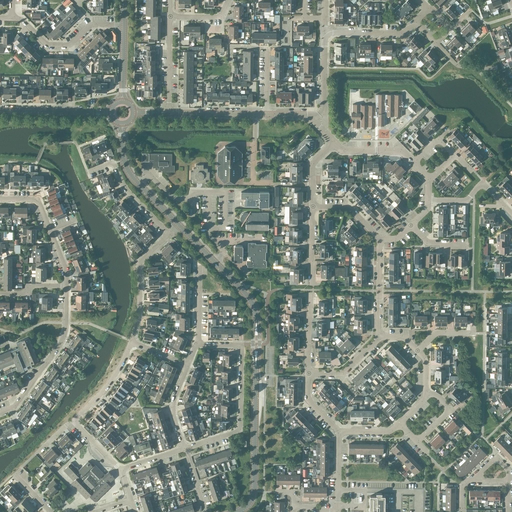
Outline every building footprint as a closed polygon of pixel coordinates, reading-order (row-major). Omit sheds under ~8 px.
[(412,0),(407,0),(404,3),(410,9),(414,5),(413,4),(415,2),(412,0)] [(450,0),(446,4),(449,7),(444,11),(448,15),(457,6),(454,2),(455,0),(450,0)] [(487,4),(490,13),(493,12),(494,15),(498,13),(497,10),(498,10),(497,7),(502,5),(500,0),(498,0),(492,2),(487,4)] [(38,1),(27,1),(27,6),(30,6),(30,9),(38,9),(38,1)] [(107,1),(96,1),(96,11),(104,11),(104,7),(107,7),(107,1)] [(264,11),(264,2),(258,2),(258,9),(255,9),(255,15),(261,15),(261,11),(263,11),(264,11)] [(270,2),(264,2),(264,11),(264,15),(273,15),(273,9),(270,9),(270,2)] [(233,8),(233,12),(243,12),(249,12),(249,3),(241,3),(241,6),(234,6),(234,8),(233,8)] [(404,3),(401,6),(400,6),(407,13),(410,9),(404,3)] [(69,14),(75,20),(79,16),(75,13),(77,11),(73,6),(71,4),(69,7),(70,8),(69,10),(67,12),(69,14)] [(398,4),(395,8),(403,16),(407,13),(400,6),(401,6),(398,4)] [(286,5),(282,5),(282,14),(288,14),(288,11),(295,11),(295,5),(286,5)] [(457,6),(448,15),(452,19),(458,13),(460,15),(463,12),(457,6)] [(403,16),(395,8),(391,11),(393,14),(391,16),(396,21),(398,19),(399,20),(403,16)] [(45,16),(45,12),(45,10),(42,10),(38,9),(38,13),(32,13),(32,19),(40,19),(40,16),(45,16)] [(62,11),(60,13),(71,24),(75,20),(69,14),(67,12),(65,14),(62,11)] [(243,12),(233,12),(233,16),(234,16),(234,18),(241,18),(241,21),(247,21),(247,18),(243,18),(243,12)] [(367,14),(362,14),(362,12),(358,12),(358,21),(361,21),(361,23),(367,23),(367,14)] [(382,15),(377,14),(377,23),(382,23),(382,22),(386,22),(386,12),(382,12),(382,15)] [(71,24),(60,13),(58,15),(63,20),(61,22),(67,28),(71,24)] [(342,17),(334,17),(334,23),(336,23),(336,26),(347,26),(347,24),(345,24),(345,21),(342,21),(342,17)] [(59,20),(55,23),(63,32),(67,28),(61,22),(59,20)] [(468,22),(464,26),(472,34),(473,35),(477,32),(478,33),(481,31),(476,26),(474,28),(468,22)] [(63,32),(55,23),(53,25),(55,27),(53,29),(59,35),(63,32)] [(238,32),(241,32),(242,32),(242,29),(244,29),(244,23),(236,23),(236,26),(229,26),(229,28),(228,28),(228,32),(238,32)] [(189,35),(189,26),(183,26),(183,34),(180,34),(180,40),(183,40),(183,37),(186,37),(186,35),(189,35)] [(194,26),(194,35),(194,37),(200,37),(200,40),(203,40),(203,34),(200,34),(200,26),(194,26)] [(302,35),(303,26),(297,26),(296,32),(293,32),(293,38),(299,39),(299,35),(302,35)] [(302,35),(302,39),(311,39),(311,33),(308,33),(309,26),(303,26),(302,35)] [(472,34),(464,26),(460,30),(466,36),(464,38),(468,43),(471,40),(469,39),(471,38),(470,37),(472,34)] [(504,38),(511,35),(511,32),(511,29),(506,31),(505,28),(498,31),(500,36),(503,35),(504,38)] [(59,35),(53,29),(51,31),(49,29),(45,33),(50,38),(52,36),(55,39),(59,35)] [(94,35),(104,45),(111,39),(103,32),(101,34),(100,33),(97,35),(96,33),(94,35)] [(238,32),(228,32),(228,36),(229,36),(229,38),(236,38),(236,41),(242,41),(242,38),(241,38),(241,32),(238,32)] [(10,45),(10,33),(3,33),(3,40),(0,39),(0,46),(6,47),(6,45),(10,45)] [(20,49),(27,42),(23,38),(21,35),(13,43),(17,47),(18,46),(20,49)] [(94,38),(92,40),(101,48),(101,49),(102,50),(103,48),(102,46),(104,45),(94,35),(93,36),(94,38)] [(396,44),(396,54),(398,54),(398,51),(401,51),(401,46),(407,46),(409,49),(418,40),(414,36),(413,37),(411,35),(402,44),(396,44)] [(511,35),(504,38),(503,38),(504,42),(501,43),(503,48),(511,45),(511,42),(511,41),(511,35)] [(450,40),(458,48),(460,46),(461,47),(463,45),(454,36),(450,40)] [(215,48),(215,38),(211,38),(209,38),(209,45),(206,45),(206,52),(211,52),(211,48),(215,48)] [(219,38),(215,38),(215,48),(218,48),(218,52),(224,52),(224,45),(221,45),(221,39),(219,39),(219,38)] [(88,40),(87,42),(95,50),(97,48),(99,50),(101,49),(101,48),(92,40),(90,42),(88,40)] [(422,44),(418,40),(409,49),(408,50),(410,52),(412,51),(413,53),(422,44)] [(458,48),(450,40),(446,44),(452,50),(450,52),(454,56),(456,54),(455,53),(457,52),(456,51),(458,48)] [(31,46),(27,42),(20,49),(23,51),(22,52),(26,56),(34,48),(31,46)] [(87,45),(85,47),(93,56),(95,58),(97,56),(93,51),(95,50),(87,42),(85,43),(87,45)] [(335,52),(345,53),(345,49),(347,49),(347,43),(334,43),(334,46),(335,46),(335,52)] [(365,52),(365,43),(359,43),(359,52),(356,52),(356,58),(359,58),(359,57),(365,57),(365,52)] [(365,43),(365,52),(365,57),(365,58),(374,58),(374,51),(370,51),(370,43),(365,43)] [(386,56),(386,43),(380,43),(380,52),(377,52),(377,57),(380,57),(380,56),(386,56)] [(391,43),(386,43),(386,56),(395,56),(395,48),(391,48),(391,43)] [(140,52),(140,55),(155,55),(155,50),(152,49),(152,45),(145,45),(145,49),(144,49),(142,51),(142,52),(140,52)] [(93,56),(85,47),(83,49),(81,47),(80,49),(87,57),(89,55),(92,57),(93,56)] [(304,56),(312,56),(312,50),(310,50),(310,48),(296,47),(296,52),(304,52),(304,56)] [(34,48),(26,56),(30,60),(31,59),(33,62),(39,55),(35,51),(36,51),(34,48)] [(275,56),(286,56),(286,51),(283,51),(283,48),(278,48),(278,51),(275,51),(275,56)] [(87,57),(80,49),(78,50),(80,52),(77,54),(80,57),(77,59),(81,66),(82,68),(89,62),(85,59),(87,57)] [(424,64),(434,53),(431,49),(426,54),(423,51),(417,57),(424,64)] [(345,53),(335,52),(335,59),(334,59),(334,62),(347,62),(347,57),(345,57),(345,53)] [(434,53),(424,64),(428,68),(429,66),(432,69),(435,66),(432,63),(438,57),(434,53)] [(68,67),(68,70),(73,70),(73,65),(81,66),(77,59),(73,59),(73,58),(70,58),(70,56),(68,56),(68,67)] [(401,63),(404,66),(409,62),(405,58),(401,63)] [(98,70),(112,70),(112,63),(106,63),(106,59),(98,59),(98,70)] [(299,72),(299,75),(301,75),(300,80),(310,80),(310,78),(312,78),(312,72),(299,72)] [(101,93),(101,83),(97,83),(97,79),(92,78),(91,90),(95,90),(95,92),(96,92),(96,93),(101,93)] [(104,83),(101,83),(101,93),(105,93),(105,92),(106,92),(107,86),(110,86),(110,79),(104,79),(104,83)] [(81,96),(81,83),(77,83),(77,82),(72,82),(72,90),(75,90),(75,96),(80,96),(81,96)] [(81,96),(80,96),(80,97),(85,97),(85,96),(87,96),(87,90),(90,90),(90,82),(84,82),(84,83),(81,83),(81,96)] [(10,85),(1,84),(0,84),(0,91),(4,91),(4,98),(10,98),(10,88),(10,85)] [(10,88),(10,98),(16,98),(16,91),(19,91),(19,86),(19,85),(13,85),(13,88),(10,88)] [(28,89),(27,98),(33,98),(33,92),(36,92),(36,87),(36,85),(28,85),(28,89)] [(54,85),(54,87),(54,93),(57,93),(56,98),(62,98),(62,89),(62,86),(54,85)] [(19,86),(19,91),(19,92),(22,92),(22,98),(27,98),(28,89),(24,89),(24,86),(19,86)] [(68,89),(62,89),(62,98),(68,99),(68,92),(71,92),(71,86),(68,86),(68,89)] [(36,87),(36,92),(36,94),(39,94),(39,98),(45,98),(45,89),(42,89),(42,87),(36,87)] [(45,89),(45,98),(50,98),(50,95),(54,95),(54,93),(54,87),(48,87),(48,89),(45,89)] [(212,101),(212,88),(210,88),(210,91),(206,91),(206,94),(203,94),(203,97),(206,97),(206,101),(212,101)] [(285,103),(285,92),(285,90),(282,90),(282,88),(276,88),(276,100),(279,100),(279,103),(285,103)] [(288,92),(285,92),(285,103),(291,103),(291,100),(294,100),(294,88),(289,88),(288,92)] [(304,102),(305,92),(301,92),(301,88),(295,88),(295,95),(298,95),(298,102),(304,102)] [(305,92),(304,102),(311,102),(311,95),(314,95),(314,88),(305,88),(305,92)] [(246,90),(246,103),(252,103),(252,100),(255,100),(255,94),(252,94),(248,94),(248,90),(246,90)] [(375,94),(375,105),(361,105),(361,104),(352,104),(352,113),(351,113),(351,119),(352,119),(352,128),(360,128),(360,127),(375,127),(375,125),(384,125),(386,125),(386,116),(401,116),(401,110),(404,110),(404,101),(402,101),(402,95),(384,94),(378,94),(375,94)] [(421,107),(414,100),(409,105),(416,113),(421,107)] [(428,124),(434,130),(438,126),(439,127),(441,124),(434,116),(427,123),(427,124),(428,124)] [(428,124),(427,124),(425,126),(424,125),(420,130),(428,137),(430,135),(430,134),(434,130),(428,124)] [(456,143),(462,136),(460,134),(461,133),(456,129),(449,137),(451,139),(452,139),(456,143)] [(413,132),(410,135),(421,146),(423,143),(425,142),(421,137),(423,135),(418,130),(414,133),(413,132)] [(418,148),(421,146),(410,135),(407,138),(408,139),(405,143),(410,148),(412,146),(416,150),(418,148)] [(465,139),(462,136),(456,143),(460,147),(459,148),(462,150),(470,143),(466,138),(465,139)] [(99,143),(104,153),(107,152),(108,154),(112,152),(110,146),(107,148),(104,141),(99,143)] [(314,149),(314,141),(305,141),(305,144),(298,151),(299,153),(298,154),(293,154),(293,161),(301,161),(301,158),(302,156),(304,158),(307,154),(308,155),(314,149)] [(104,153),(99,143),(94,145),(97,152),(94,153),(97,159),(101,157),(100,155),(104,153)] [(477,151),(475,149),(475,148),(471,144),(463,152),(466,154),(471,158),(477,151)] [(262,146),(261,146),(261,151),(261,154),(261,158),(262,158),(261,163),(269,164),(270,158),(269,158),(269,146),(267,146),(266,145),(264,145),(262,146)] [(235,146),(225,146),(218,153),(217,161),(217,166),(217,175),(224,182),(234,182),(241,175),(241,167),(242,167),(242,162),(241,162),(242,153),(235,146)] [(97,159),(94,153),(92,154),(89,147),(84,149),(85,154),(83,155),(85,160),(88,159),(87,158),(91,156),(92,160),(97,159)] [(478,151),(477,151),(471,158),(475,162),(474,163),(476,165),(484,158),(478,151)] [(150,153),(149,161),(153,161),(153,168),(158,168),(158,172),(174,172),(174,165),(167,165),(168,162),(172,162),(172,154),(150,153)] [(359,170),(359,161),(357,161),(357,160),(353,160),(353,161),(352,161),(352,166),(349,166),(349,174),(355,174),(359,174),(360,173),(360,170),(359,170)] [(372,174),(372,171),(372,161),(367,161),(367,168),(363,168),(363,174),(372,174)] [(372,171),(372,174),(375,174),(375,175),(381,175),(381,168),(378,168),(378,161),(372,161),(372,171)] [(291,172),(301,172),(301,166),(302,166),(302,162),(290,162),(290,168),(291,168),(291,172)] [(327,167),(326,171),(338,171),(338,168),(341,167),(341,162),(333,162),(333,165),(327,165),(327,167)] [(400,166),(398,164),(398,163),(397,162),(396,162),(395,162),(392,165),(390,163),(385,168),(389,172),(391,170),(393,172),(394,172),(400,166)] [(205,180),(209,180),(209,172),(207,172),(207,168),(203,168),(203,165),(195,165),(195,168),(193,168),(193,172),(190,172),(190,179),(193,179),(193,183),(205,183),(205,180)] [(400,165),(400,166),(394,172),(396,174),(395,176),(399,180),(403,175),(401,173),(405,170),(404,169),(405,168),(403,167),(402,167),(400,165)] [(452,171),(447,175),(454,182),(456,179),(457,180),(461,176),(453,168),(451,171),(452,171)] [(268,169),(268,172),(263,172),(264,178),(273,178),(272,169),(268,169)] [(338,171),(326,171),(327,174),(327,177),(333,177),(333,180),(341,180),(341,174),(338,174),(338,171)] [(19,184),(19,175),(14,175),(14,172),(10,172),(10,176),(10,185),(14,185),(14,184),(19,184)] [(32,185),(37,185),(37,176),(38,176),(38,172),(29,172),(28,176),(28,186),(32,186),(32,185)] [(301,172),(291,172),(291,176),(290,176),(290,182),(302,182),(302,178),(301,178),(301,172)] [(104,183),(112,179),(110,174),(104,177),(103,174),(97,176),(98,181),(100,180),(102,183),(102,184),(104,183)] [(28,176),(19,175),(19,184),(25,185),(25,186),(28,186),(28,176)] [(445,191),(452,185),(451,184),(454,182),(447,175),(443,179),(442,179),(438,183),(445,191)] [(38,176),(37,176),(37,185),(43,185),(43,186),(49,186),(49,177),(43,177),(43,176),(38,176)] [(407,187),(414,180),(410,176),(405,180),(402,178),(397,183),(401,187),(404,184),(407,187)] [(504,192),(510,185),(508,183),(510,180),(507,176),(502,181),(504,183),(500,187),(504,192)] [(102,184),(102,183),(100,184),(103,192),(109,190),(108,187),(114,184),(112,179),(104,183),(102,184)] [(414,180),(407,187),(409,189),(406,192),(410,196),(416,191),(413,189),(418,184),(414,180)] [(343,188),(343,182),(336,182),(336,185),(327,185),(327,186),(326,187),(326,188),(326,189),(326,190),(327,190),(327,192),(337,192),(337,188),(343,188)] [(359,192),(357,190),(359,187),(355,183),(349,190),(351,192),(349,193),(353,197),(359,192)] [(57,198),(55,193),(60,191),(58,186),(47,190),(49,195),(46,196),(47,198),(48,198),(49,201),(57,198)] [(289,197),(292,197),(302,197),(302,191),(300,191),(295,191),(295,187),(289,187),(288,187),(289,187),(289,191),(288,191),(289,191),(289,197)] [(359,192),(353,197),(357,201),(363,196),(363,195),(365,193),(363,191),(365,190),(363,188),(361,189),(359,192)] [(103,192),(98,194),(100,198),(109,195),(110,198),(119,195),(116,190),(110,192),(109,190),(103,192)] [(259,206),(259,207),(268,207),(269,207),(269,209),(272,209),(273,192),(269,192),(259,192),(241,192),(241,198),(245,198),(245,200),(244,201),(244,207),(256,207),(256,206),(259,206)] [(363,196),(357,201),(360,205),(370,195),(369,194),(367,195),(365,193),(363,195),(363,196)] [(370,195),(360,205),(364,209),(372,201),(371,199),(372,197),(370,195)] [(60,197),(57,198),(49,201),(51,205),(49,205),(50,207),(59,203),(58,201),(61,200),(60,197)] [(289,200),(289,206),(295,207),(295,202),(302,203),(302,197),(292,197),(292,200),(289,200)] [(394,207),(401,214),(406,209),(402,205),(404,203),(399,198),(395,202),(397,204),(394,207)] [(120,211),(127,205),(123,201),(118,206),(116,204),(111,208),(114,211),(118,208),(120,211)] [(372,201),(364,209),(368,213),(378,203),(376,201),(374,203),(372,201)] [(62,209),(59,203),(50,207),(51,209),(52,209),(53,212),(62,209)] [(127,205),(120,211),(117,214),(120,217),(117,219),(120,223),(123,220),(128,216),(126,214),(131,209),(127,205)] [(388,219),(390,216),(385,211),(382,208),(379,205),(375,208),(380,214),(383,217),(379,220),(387,228),(392,223),(388,219)] [(449,213),(452,213),(452,205),(444,205),(444,208),(438,208),(438,213),(449,213)] [(295,207),(289,206),(289,217),(302,217),(303,217),(303,212),(295,212),(295,207)] [(8,207),(2,207),(2,218),(11,218),(11,211),(8,211),(8,207)] [(401,214),(394,207),(391,210),(389,208),(387,209),(385,211),(390,216),(390,217),(392,215),(396,219),(401,214)] [(21,216),(21,208),(15,208),(15,212),(12,212),(12,219),(17,219),(18,216),(21,216)] [(21,208),(21,216),(24,216),(24,219),(30,219),(30,212),(27,212),(27,208),(21,208)] [(62,209),(53,212),(55,215),(54,216),(54,218),(58,216),(59,219),(67,216),(66,212),(63,213),(62,209)] [(128,216),(123,220),(129,226),(132,223),(139,217),(135,213),(130,218),(128,216)] [(268,213),(251,213),(251,215),(248,213),(247,213),(245,213),(244,213),(242,214),(242,215),(241,216),(240,217),(240,219),(241,220),(241,221),(243,223),(244,223),(246,224),(246,229),(268,229),(268,224),(268,219),(268,213)] [(489,223),(490,213),(484,213),(483,219),(481,219),(480,226),(486,226),(486,223),(489,223)] [(490,213),(489,223),(493,223),(493,226),(498,226),(498,219),(495,219),(496,214),(490,213)] [(135,226),(129,231),(132,235),(132,234),(139,228),(137,226),(141,222),(142,221),(139,217),(132,223),(135,226)] [(302,217),(289,217),(289,220),(289,226),(295,226),(295,223),(302,223),(302,217)] [(328,229),(332,229),(332,220),(325,220),(325,227),(321,227),(321,233),(328,234),(328,229)] [(27,235),(36,235),(36,229),(33,229),(33,226),(25,226),(25,229),(23,229),(23,235),(27,235)] [(72,235),(72,234),(70,229),(71,229),(69,226),(63,229),(64,232),(60,233),(61,235),(62,234),(64,238),(72,235)] [(145,230),(143,233),(151,241),(155,238),(150,233),(152,231),(148,226),(144,229),(145,230)] [(345,239),(354,231),(350,226),(345,231),(343,229),(339,233),(343,237),(345,239)] [(292,236),(301,236),(302,230),(295,230),(295,227),(289,227),(289,236),(292,236)] [(72,235),(64,238),(65,241),(64,242),(65,244),(74,240),(73,237),(81,234),(80,231),(72,235)] [(354,231),(345,239),(351,246),(356,242),(354,239),(358,235),(354,231)] [(139,235),(136,238),(140,242),(142,240),(147,245),(151,241),(143,233),(140,236),(139,235)] [(497,243),(506,243),(506,239),(509,239),(509,237),(510,237),(511,236),(510,235),(510,233),(501,233),(501,237),(498,237),(497,243)] [(36,235),(27,235),(27,238),(23,238),(23,244),(33,244),(33,241),(36,241),(36,235)] [(292,236),(289,236),(289,239),(289,245),(295,245),(295,242),(301,242),(301,236),(292,236)] [(140,242),(136,238),(132,241),(135,244),(131,249),(133,251),(135,250),(139,253),(143,249),(138,244),(140,242)] [(74,240),(65,244),(65,245),(67,245),(68,248),(76,245),(74,240)] [(319,250),(329,250),(329,247),(333,247),(333,241),(326,241),(326,244),(319,244),(319,250)] [(256,243),(248,242),(248,251),(243,251),(243,246),(242,245),(235,245),(234,246),(234,260),(235,261),(241,262),(242,261),(242,260),(246,260),(246,265),(247,265),(247,267),(266,267),(267,260),(265,260),(266,252),(267,252),(267,244),(256,244),(256,243)] [(506,243),(497,243),(497,248),(500,249),(500,253),(509,253),(509,250),(510,250),(510,249),(510,248),(509,248),(509,246),(506,246),(506,243)] [(76,245),(68,248),(69,252),(68,252),(69,254),(72,253),(74,256),(80,253),(82,253),(82,252),(79,244),(76,245)] [(168,244),(165,247),(172,255),(175,252),(177,256),(181,252),(177,247),(176,246),(174,248),(170,244),(169,245),(168,244)] [(32,254),(44,254),(44,248),(42,248),(42,245),(33,245),(33,250),(32,250),(32,254)] [(290,246),(290,255),(293,255),(302,255),(302,250),(301,250),(296,250),(296,247),(290,246)] [(172,255),(165,247),(162,251),(161,252),(166,257),(163,259),(169,264),(173,260),(170,257),(172,255)] [(356,256),(367,256),(367,247),(355,247),(355,250),(357,250),(356,256)] [(389,252),(389,258),(397,258),(397,255),(400,255),(400,251),(402,251),(402,249),(391,249),(391,252),(389,252)] [(329,250),(319,250),(319,256),(326,256),(326,260),(332,260),(333,250),(329,250)] [(418,267),(424,267),(424,260),(421,260),(421,253),(414,252),(414,263),(418,263),(418,267)] [(82,253),(80,253),(74,256),(75,259),(73,260),(73,261),(72,262),(74,266),(83,262),(82,259),(84,258),(82,253)] [(435,262),(435,253),(429,253),(429,255),(425,255),(425,267),(431,267),(431,262),(435,262)] [(435,253),(435,262),(435,267),(445,267),(445,255),(442,255),(442,253),(435,253)] [(44,254),(32,254),(32,257),(33,257),(33,263),(41,263),(41,260),(44,260),(44,254)] [(302,261),(302,255),(293,255),(290,255),(288,255),(288,261),(289,261),(289,264),(298,264),(298,261),(301,261),(302,261)] [(457,265),(457,255),(451,255),(451,260),(448,260),(447,268),(453,268),(453,265),(457,265)] [(464,255),(457,255),(457,265),(461,265),(461,268),(467,268),(467,261),(464,261),(464,255)] [(367,256),(356,256),(356,261),(355,261),(355,265),(367,265),(367,256)] [(500,268),(510,268),(510,262),(503,261),(503,258),(497,258),(497,264),(500,264),(500,268)] [(180,268),(190,269),(190,263),(184,263),(184,259),(178,259),(176,261),(176,265),(180,265),(180,268)] [(85,261),(83,262),(74,266),(76,270),(77,269),(77,271),(80,270),(81,273),(88,272),(90,271),(87,264),(85,261)] [(162,269),(162,262),(154,263),(154,267),(148,267),(148,274),(158,273),(158,269),(162,269)] [(321,265),(321,271),(331,271),(334,271),(334,262),(328,262),(328,265),(321,265)] [(36,273),(46,274),(47,270),(46,270),(46,267),(39,267),(39,264),(32,263),(32,270),(36,270),(36,273)] [(293,272),(293,275),(303,275),(303,269),(297,269),(297,266),(290,266),(290,272),(293,272)] [(356,276),(367,276),(367,267),(355,267),(355,270),(356,270),(356,276)] [(190,269),(180,268),(180,272),(176,272),(176,277),(183,277),(183,274),(190,274),(190,269)] [(510,268),(500,268),(500,271),(496,271),(496,277),(502,277),(502,274),(510,274),(510,268)] [(331,271),(321,271),(321,277),(327,277),(327,280),(334,280),(334,271),(331,271)] [(77,276),(77,282),(86,283),(86,282),(88,282),(88,279),(88,272),(81,273),(80,273),(80,276),(77,276)] [(46,274),(36,273),(36,277),(32,277),(31,283),(38,283),(38,280),(45,280),(46,278),(46,274)] [(397,274),(389,274),(389,280),(393,280),(393,283),(400,283),(400,277),(397,277),(397,274)] [(293,275),(290,275),(290,284),(296,284),(296,281),(303,281),(303,275),(293,275)] [(169,283),(169,277),(169,276),(159,276),(159,280),(149,280),(149,287),(159,287),(159,283),(169,283)] [(367,276),(356,276),(356,281),(355,281),(355,285),(367,285),(367,276)] [(181,288),(189,288),(189,282),(187,282),(187,279),(178,279),(178,285),(181,285),(181,288)] [(86,283),(77,282),(77,289),(79,289),(79,292),(88,292),(88,286),(89,286),(89,282),(88,282),(86,282),(86,283)] [(163,295),(163,290),(155,290),(155,293),(149,293),(149,300),(159,300),(159,295),(163,295)] [(88,292),(79,292),(79,295),(77,295),(77,296),(76,296),(76,301),(88,301),(93,301),(93,292),(88,292)] [(42,302),(52,303),(52,297),(45,297),(45,294),(39,294),(39,297),(39,299),(42,299),(42,302)] [(290,303),(301,303),(301,300),(301,297),(297,297),(297,294),(286,294),(286,300),(290,300),(290,303)] [(397,303),(397,302),(397,300),(400,300),(400,294),(393,294),(393,297),(389,297),(389,303),(397,303)] [(358,305),(366,305),(366,299),(361,299),(361,296),(354,296),(354,305),(355,305),(358,305)] [(319,302),(318,308),(328,308),(328,304),(333,304),(333,299),(325,298),(325,302),(319,302)] [(209,303),(209,311),(213,311),(213,312),(217,313),(217,311),(218,300),(212,300),(212,303),(209,303)] [(7,301),(3,301),(3,310),(7,310),(6,313),(12,313),(12,304),(9,304),(9,302),(7,302),(7,301)] [(15,304),(12,304),(12,313),(18,313),(18,310),(21,310),(21,301),(17,301),(17,302),(15,302),(15,304)] [(21,301),(21,310),(25,311),(25,313),(31,313),(31,305),(28,305),(28,302),(26,302),(26,301),(21,301)] [(88,301),(76,301),(76,305),(77,305),(76,307),(78,307),(78,310),(88,311),(88,309),(88,301)] [(52,303),(42,302),(42,305),(39,305),(39,312),(45,312),(45,308),(52,308),(52,303)] [(168,312),(169,305),(159,303),(159,307),(148,306),(148,309),(147,309),(147,313),(158,314),(158,310),(168,312)] [(301,303),(290,303),(290,307),(286,307),(286,312),(296,313),(297,309),(300,309),(300,307),(301,307),(301,303)] [(178,308),(178,314),(184,314),(184,311),(189,311),(189,305),(181,305),(181,308),(178,308)] [(358,305),(355,305),(355,309),(354,309),(354,314),(361,314),(361,311),(366,311),(366,305),(358,305)] [(498,314),(507,314),(507,308),(501,308),(501,305),(496,305),(495,308),(495,310),(498,310),(498,314)] [(328,308),(318,308),(318,314),(325,314),(325,317),(332,317),(332,308),(328,308)] [(424,316),(420,316),(420,325),(426,325),(426,319),(429,319),(429,311),(424,311),(424,316)] [(420,325),(420,316),(417,316),(417,312),(411,312),(411,319),(414,319),(414,325),(420,325)] [(440,325),(440,316),(437,316),(437,313),(431,313),(431,319),(434,320),(434,325),(440,325)] [(440,316),(440,325),(446,325),(446,320),(449,320),(449,313),(440,313),(440,316)] [(460,325),(460,316),(460,315),(457,315),(457,313),(451,313),(451,320),(454,320),(454,325),(460,325)] [(464,316),(460,316),(460,325),(466,325),(466,320),(469,320),(469,313),(464,313),(464,316)] [(184,314),(178,314),(175,314),(172,314),(172,315),(175,315),(175,319),(180,319),(179,323),(189,323),(189,317),(184,317),(184,314)] [(288,323),(299,323),(299,319),(298,319),(298,317),(294,317),(294,314),(284,314),(284,319),(288,319),(288,323)] [(357,325),(366,325),(366,319),(361,319),(361,316),(354,316),(354,325),(357,325)] [(156,323),(160,323),(161,318),(156,317),(155,320),(147,319),(146,326),(155,327),(156,323)] [(316,328),(330,328),(330,319),(323,319),(323,322),(316,322),(316,328)] [(175,326),(175,331),(182,333),(183,329),(189,329),(189,323),(179,323),(179,326),(175,326)] [(233,328),(233,336),(239,337),(239,331),(242,331),(242,323),(238,323),(238,325),(233,325),(233,328)] [(299,323),(288,323),(288,327),(284,326),(284,332),(294,332),(294,329),(298,329),(298,327),(299,327),(299,323)] [(357,325),(357,329),(354,329),(354,335),(361,335),(361,331),(366,331),(366,325),(357,325)] [(330,328),(316,328),(316,334),(323,334),(323,338),(329,338),(330,328)] [(161,332),(158,332),(150,330),(150,333),(145,332),(143,339),(152,340),(153,337),(157,337),(157,334),(160,334),(161,332)] [(182,333),(175,331),(173,336),(177,337),(176,340),(184,344),(187,339),(181,336),(182,333)] [(288,343),(299,343),(299,339),(298,339),(298,337),(294,337),(294,334),(284,333),(284,339),(288,339),(288,343)] [(343,342),(350,349),(354,345),(350,340),(352,338),(347,333),(343,338),(346,340),(343,342)] [(80,345),(82,346),(85,343),(87,344),(90,340),(83,335),(81,337),(77,335),(76,335),(75,337),(75,338),(74,340),(80,345)] [(18,347),(30,342),(28,337),(18,341),(18,342),(16,343),(18,347)] [(507,337),(498,337),(498,340),(495,340),(495,346),(504,346),(504,343),(507,343),(507,337)] [(176,340),(173,339),(171,342),(168,347),(175,350),(176,347),(182,349),(184,344),(176,340)] [(80,345),(74,340),(72,342),(71,342),(69,344),(70,345),(73,348),(72,350),(79,356),(81,353),(78,351),(82,346),(80,345)] [(346,354),(350,349),(343,342),(341,340),(334,346),(339,351),(341,349),(346,354)] [(32,347),(30,342),(18,347),(19,349),(20,352),(32,347)] [(299,343),(288,343),(288,346),(284,346),(284,352),(294,352),(294,349),(298,349),(298,347),(299,347),(299,343)] [(387,357),(394,349),(391,345),(385,351),(387,353),(385,355),(387,357)] [(435,351),(435,355),(445,355),(445,352),(449,352),(450,346),(440,346),(440,349),(436,349),(436,351),(435,351)] [(13,350),(10,351),(13,358),(15,362),(14,362),(16,367),(17,369),(19,373),(32,367),(31,364),(26,366),(23,367),(17,354),(18,353),(17,350),(19,349),(18,347),(16,348),(16,347),(12,349),(13,350)] [(34,351),(32,347),(20,352),(22,356),(34,351)] [(324,361),(324,351),(321,351),(321,348),(315,348),(315,354),(318,354),(318,361),(324,361)] [(328,351),(324,351),(324,361),(330,361),(330,355),(333,355),(334,348),(328,348),(328,351)] [(498,357),(507,357),(507,352),(505,352),(505,349),(496,348),(496,352),(498,352),(498,357)] [(398,353),(394,349),(387,357),(390,360),(398,353)] [(10,350),(5,352),(10,364),(14,362),(15,362),(13,358),(10,351),(10,350)] [(36,356),(34,351),(22,356),(24,361),(36,356)] [(78,357),(71,351),(69,354),(65,351),(64,351),(63,353),(63,354),(61,356),(70,363),(74,358),(76,359),(78,357)] [(223,360),(232,360),(232,354),(225,354),(225,351),(218,351),(218,356),(223,356),(223,360)] [(5,352),(0,354),(5,366),(10,364),(5,352)] [(202,361),(205,361),(205,367),(212,367),(212,359),(209,359),(209,352),(202,352),(202,361)] [(402,357),(398,353),(390,360),(394,364),(402,357)] [(293,364),(298,364),(298,358),(292,358),(292,355),(280,355),(280,360),(288,360),(288,364),(288,367),(293,367),(293,364)] [(445,355),(435,355),(435,359),(436,359),(436,361),(442,361),(442,364),(449,364),(449,359),(445,359),(445,355)] [(38,361),(36,356),(24,361),(26,366),(31,364),(38,361)] [(70,363),(61,356),(60,358),(59,358),(57,361),(58,362),(61,364),(60,367),(64,370),(67,367),(70,363)] [(135,362),(142,367),(144,363),(147,364),(149,360),(141,356),(140,359),(136,357),(135,359),(136,359),(135,362)] [(406,360),(402,357),(394,364),(398,368),(406,360)] [(232,360),(223,360),(223,364),(217,364),(217,368),(223,368),(223,365),(231,365),(232,360)] [(373,370),(375,372),(377,374),(383,368),(376,362),(374,364),(371,360),(367,364),(373,370)] [(406,360),(398,368),(402,372),(404,370),(408,366),(410,364),(406,360)] [(132,365),(131,367),(139,372),(142,367),(135,362),(133,366),(132,365)] [(164,368),(174,373),(176,368),(166,363),(164,368)] [(367,364),(363,368),(371,376),(375,372),(373,370),(367,364)] [(435,372),(435,376),(445,376),(445,372),(449,372),(449,367),(442,366),(442,370),(436,370),(436,372),(435,372)] [(50,372),(57,377),(58,375),(61,375),(62,376),(65,372),(59,368),(57,370),(54,367),(52,367),(51,369),(51,370),(50,372)] [(131,369),(129,372),(136,377),(140,379),(142,376),(138,374),(139,372),(131,367),(130,369),(131,369)] [(195,369),(192,375),(203,379),(203,377),(201,376),(203,372),(206,374),(207,371),(198,367),(197,370),(195,369)] [(157,371),(161,373),(162,373),(172,378),(174,373),(164,368),(163,371),(158,369),(157,371)] [(223,368),(217,368),(217,371),(217,373),(221,373),(221,376),(221,377),(230,377),(230,371),(223,371),(223,368)] [(371,376),(363,368),(359,372),(367,380),(369,378),(371,380),(373,378),(371,376)] [(57,377),(50,372),(49,374),(48,374),(47,376),(47,377),(51,379),(49,382),(54,386),(56,387),(59,383),(55,380),(57,377)] [(136,377),(129,372),(127,376),(126,375),(125,377),(128,379),(126,381),(134,386),(135,384),(136,385),(140,379),(136,377)] [(359,372),(355,375),(363,383),(368,389),(370,386),(365,381),(367,380),(359,372)] [(172,378),(162,373),(161,373),(159,378),(160,378),(170,383),(172,378)] [(203,379),(192,375),(189,381),(192,382),(191,385),(200,389),(201,386),(198,384),(199,380),(202,381),(203,379)] [(363,383),(355,375),(351,379),(356,384),(354,386),(357,389),(363,383)] [(221,377),(221,376),(218,376),(218,380),(217,380),(217,385),(223,385),(223,382),(230,382),(230,377),(221,377)] [(449,376),(445,376),(435,376),(435,380),(436,380),(435,381),(442,381),(442,385),(449,385),(449,379),(449,376)] [(170,383),(160,378),(158,383),(168,388),(170,383)] [(495,387),(504,387),(504,384),(506,384),(506,378),(495,378),(495,384),(486,384),(486,388),(495,389),(495,387)] [(289,387),(297,388),(297,382),(295,382),(296,379),(285,379),(285,382),(289,382),(289,387)] [(10,381),(15,392),(20,390),(17,382),(14,383),(13,380),(10,381)] [(41,385),(40,386),(47,391),(48,392),(50,389),(51,390),(54,386),(49,382),(47,384),(43,381),(42,382),(41,383),(41,385)] [(134,386),(126,381),(125,384),(122,381),(121,383),(122,384),(119,387),(126,392),(129,394),(128,394),(131,391),(134,386)] [(321,396),(329,388),(323,382),(315,389),(318,391),(317,392),(321,396)] [(168,388),(158,383),(157,386),(159,387),(158,389),(166,393),(168,388)] [(405,392),(411,398),(412,399),(415,395),(414,395),(415,394),(409,388),(412,386),(409,383),(405,388),(407,390),(405,392)] [(451,400),(459,392),(456,390),(459,387),(455,383),(450,388),(452,390),(448,395),(449,396),(449,397),(451,400)] [(10,394),(7,386),(5,387),(3,384),(1,385),(5,395),(10,394)] [(187,387),(185,392),(192,396),(194,392),(198,394),(200,389),(191,385),(190,388),(187,387)] [(223,385),(217,385),(217,389),(218,389),(218,393),(219,393),(231,393),(231,388),(223,388),(223,385)] [(329,388),(321,396),(322,397),(322,398),(324,400),(334,391),(336,389),(332,385),(329,388)] [(47,391),(40,386),(38,388),(37,388),(36,390),(36,391),(43,396),(46,398),(50,401),(52,398),(47,395),(48,392),(47,391)] [(126,392),(119,387),(117,390),(116,389),(115,391),(125,398),(129,394),(126,392)] [(166,393),(158,389),(157,392),(151,389),(150,392),(164,398),(166,393)] [(405,392),(401,389),(399,392),(400,392),(396,396),(400,400),(402,398),(406,402),(411,398),(405,392)] [(43,396),(36,391),(35,392),(34,393),(33,394),(33,395),(37,398),(35,401),(40,404),(43,400),(41,399),(43,396)] [(125,398),(115,391),(114,392),(115,393),(112,396),(119,401),(122,403),(125,398)] [(335,393),(334,391),(324,400),(325,400),(328,403),(336,396),(334,394),(335,393)] [(157,401),(162,403),(164,398),(150,392),(149,394),(155,397),(154,400),(157,401)] [(192,396),(185,392),(182,398),(186,399),(184,405),(193,405),(197,397),(192,396)] [(459,392),(451,400),(454,402),(455,402),(456,404),(461,399),(463,402),(468,396),(464,392),(461,395),(459,392)] [(500,402),(509,397),(506,392),(505,392),(499,396),(497,393),(491,397),(494,402),(498,400),(500,402)] [(231,393),(219,393),(219,397),(216,397),(216,402),(223,402),(223,399),(231,399),(231,393)] [(119,401),(112,396),(110,399),(109,398),(108,400),(111,402),(109,405),(116,410),(119,406),(117,405),(119,401)] [(336,396),(328,403),(332,407),(338,401),(341,399),(339,397),(338,398),(336,396)] [(395,397),(388,404),(397,413),(400,410),(399,409),(400,408),(396,404),(399,402),(395,397)] [(509,397),(500,402),(501,405),(498,407),(501,413),(507,409),(505,406),(511,403),(511,401),(509,397)] [(289,398),(289,403),(286,403),(286,406),(295,407),(295,404),(297,404),(297,398),(289,398)] [(338,401),(332,407),(336,411),(337,411),(340,414),(346,406),(344,403),(342,405),(338,401)] [(32,411),(34,408),(37,410),(40,406),(34,402),(32,404),(28,402),(27,402),(26,404),(26,405),(25,406),(32,411)] [(223,402),(216,402),(216,406),(218,406),(218,410),(230,410),(230,405),(223,405),(223,402)] [(116,410),(109,405),(107,407),(104,404),(103,406),(104,407),(101,409),(108,415),(111,412),(112,414),(113,414),(116,410)] [(397,413),(388,404),(382,410),(385,414),(388,412),(392,416),(393,415),(394,416),(397,413)] [(193,405),(184,405),(185,409),(181,410),(183,416),(191,413),(190,410),(194,409),(193,405)] [(32,411),(25,406),(24,408),(23,408),(21,410),(22,411),(29,416),(28,416),(31,418),(35,413),(32,411)] [(356,420),(356,410),(356,408),(353,408),(353,406),(348,406),(347,407),(347,413),(350,413),(350,419),(352,419),(352,420),(356,420)] [(371,410),(368,410),(367,421),(371,421),(371,420),(373,420),(373,414),(377,414),(377,407),(376,406),(371,406),(371,410)] [(108,415),(101,409),(99,412),(98,411),(96,413),(104,419),(108,415)] [(296,421),(302,415),(298,411),(296,412),(294,409),(290,413),(289,412),(287,414),(291,418),(287,421),(291,425),(296,421)] [(161,410),(150,413),(152,418),(163,415),(161,410)] [(230,410),(218,410),(218,414),(215,414),(215,418),(221,418),(221,416),(230,416),(230,410)] [(29,416),(22,411),(21,412),(20,412),(18,415),(18,416),(22,418),(20,421),(26,425),(31,418),(28,416),(29,416)] [(96,415),(93,417),(100,424),(102,425),(106,421),(104,419),(96,413),(95,414),(96,415)] [(191,413),(183,416),(185,422),(188,421),(189,424),(198,421),(197,415),(192,417),(191,413)] [(165,420),(163,415),(152,418),(154,423),(165,420)] [(296,421),(298,423),(292,428),(294,430),(305,419),(302,415),(296,421)] [(102,425),(100,424),(93,417),(91,420),(90,419),(88,421),(91,423),(89,426),(94,431),(96,428),(98,430),(100,428),(103,426),(102,425)] [(221,418),(215,418),(215,423),(219,423),(219,430),(223,430),(223,427),(230,427),(230,421),(228,421),(221,421),(221,418)] [(309,423),(305,419),(294,430),(295,430),(297,430),(301,426),(303,428),(309,423)] [(452,419),(448,423),(455,430),(456,432),(459,429),(460,430),(462,428),(465,425),(460,420),(457,424),(452,419)] [(10,432),(10,431),(12,434),(20,431),(17,424),(14,425),(12,422),(11,421),(9,422),(8,423),(7,424),(10,432)] [(198,421),(189,424),(190,428),(187,428),(189,434),(197,431),(201,430),(198,421)] [(309,423),(303,428),(301,431),(304,435),(313,426),(309,423)] [(455,430),(448,423),(444,428),(449,433),(446,435),(451,439),(454,435),(452,433),(455,430)] [(10,432),(7,424),(5,424),(4,424),(2,425),(2,426),(3,431),(1,432),(3,437),(6,436),(6,437),(12,434),(10,431),(10,432)] [(166,425),(158,428),(159,430),(156,431),(157,434),(168,430),(166,425)] [(106,443),(114,436),(112,434),(115,431),(110,426),(105,432),(107,434),(103,439),(104,440),(103,440),(106,443)] [(307,436),(311,440),(317,434),(315,432),(317,430),(316,429),(316,428),(314,426),(313,427),(313,426),(304,435),(306,436),(307,436)] [(203,429),(201,430),(197,431),(189,434),(191,440),(201,436),(203,434),(202,433),(204,433),(203,429)] [(168,430),(157,434),(159,439),(170,435),(168,430)] [(142,443),(145,452),(146,452),(146,453),(149,452),(148,451),(151,450),(149,443),(152,442),(149,433),(145,435),(147,439),(141,441),(141,443),(142,443)] [(434,437),(440,444),(443,442),(445,444),(449,441),(445,436),(443,438),(438,433),(434,437)] [(62,438),(68,445),(71,442),(73,444),(78,440),(73,435),(70,438),(66,434),(62,438)] [(114,436),(106,443),(109,447),(110,446),(111,447),(115,443),(118,445),(123,439),(119,435),(116,438),(114,436)] [(170,435),(159,439),(160,444),(171,440),(170,435)] [(507,438),(506,436),(503,439),(501,436),(494,443),(498,447),(507,438)] [(440,444),(434,437),(429,442),(434,447),(432,449),(436,453),(440,449),(438,447),(440,444)] [(68,445),(62,438),(57,442),(58,442),(62,446),(60,449),(64,453),(68,449),(66,447),(68,445)] [(142,443),(141,443),(140,442),(139,442),(138,443),(138,444),(136,445),(134,438),(130,440),(131,442),(133,449),(136,449),(138,454),(145,452),(142,443)] [(313,445),(313,447),(320,447),(328,447),(329,442),(327,442),(327,439),(317,438),(317,445),(313,445)] [(507,438),(498,447),(502,451),(509,444),(506,441),(508,439),(507,438)] [(171,440),(160,444),(162,449),(173,446),(171,440)] [(126,455),(125,454),(128,451),(125,448),(127,446),(123,441),(118,446),(120,449),(116,453),(121,458),(122,457),(123,458),(126,455)] [(392,456),(401,447),(397,443),(395,445),(394,443),(391,446),(393,447),(390,450),(393,452),(390,455),(392,456)] [(509,444),(502,451),(506,455),(511,448),(511,446),(511,447),(509,444)] [(392,456),(393,458),(396,455),(398,458),(405,451),(401,447),(392,456)] [(474,447),(473,449),(482,458),(486,454),(479,447),(476,450),(474,447)] [(54,459),(56,461),(62,455),(58,450),(56,452),(51,448),(47,452),(54,459)] [(474,453),(471,455),(478,462),(482,458),(473,449),(471,450),(474,453)] [(71,457),(78,465),(86,457),(79,450),(71,457)] [(225,451),(220,452),(223,460),(225,459),(226,462),(229,461),(225,451)] [(409,455),(405,451),(398,458),(401,460),(398,463),(400,464),(409,455)] [(54,459),(47,452),(43,456),(47,461),(45,463),(50,467),(53,463),(51,461),(54,459)] [(215,454),(211,455),(213,463),(216,462),(217,465),(219,464),(215,454)] [(409,455),(400,464),(401,466),(404,463),(406,466),(413,459),(409,455)] [(478,462),(471,455),(468,458),(466,455),(464,457),(474,466),(478,462)] [(206,457),(201,459),(202,462),(203,466),(204,466),(206,466),(207,468),(209,468),(206,457)] [(465,461),(463,463),(469,470),(474,466),(464,457),(463,458),(465,461)] [(417,463),(413,459),(406,466),(409,469),(406,471),(403,474),(404,476),(407,473),(408,473),(417,463)] [(92,462),(91,464),(88,461),(79,470),(71,462),(63,470),(68,475),(73,480),(71,483),(86,499),(89,496),(95,501),(111,486),(108,483),(114,478),(109,472),(104,476),(103,474),(104,474),(92,462)] [(169,470),(180,467),(178,462),(171,464),(171,467),(169,468),(169,470)] [(417,463),(408,473),(409,474),(411,472),(414,474),(421,468),(417,463)] [(458,463),(456,465),(465,474),(469,470),(463,463),(460,466),(458,463)] [(465,474),(456,465),(455,466),(457,468),(454,471),(461,478),(465,474)] [(154,476),(155,480),(155,481),(161,480),(156,467),(151,469),(154,476)] [(181,472),(180,467),(169,470),(171,475),(181,472)] [(54,473),(49,468),(46,471),(43,468),(36,475),(41,480),(44,477),(47,480),(54,473)] [(154,476),(151,469),(147,470),(150,482),(155,480),(154,476)] [(316,469),(316,471),(315,471),(315,474),(316,474),(316,477),(326,477),(326,474),(328,474),(328,469),(316,469)] [(147,470),(142,472),(146,483),(148,482),(150,482),(147,470)] [(146,483),(142,472),(137,473),(141,487),(144,486),(143,484),(146,483)] [(181,472),(171,475),(172,478),(172,480),(183,477),(181,472)] [(141,487),(137,473),(132,475),(134,483),(135,482),(137,488),(141,487)] [(215,477),(207,480),(209,485),(220,481),(223,480),(223,478),(220,479),(219,474),(215,476),(215,477)] [(183,477),(172,480),(174,485),(177,484),(185,481),(183,477)] [(57,489),(55,487),(58,484),(54,480),(47,486),(49,488),(46,491),(51,496),(57,489)] [(177,484),(174,485),(176,490),(186,486),(185,481),(177,484)] [(220,484),(220,481),(209,485),(211,490),(218,487),(217,485),(220,484)] [(9,497),(16,490),(11,486),(9,488),(7,485),(0,491),(0,492),(4,496),(7,494),(9,497)] [(442,493),(455,493),(455,487),(452,487),(452,485),(446,485),(446,491),(442,491),(442,493)] [(186,486),(176,490),(177,495),(180,494),(188,491),(186,486)] [(16,489),(16,490),(9,497),(12,499),(9,502),(14,506),(19,501),(17,499),(20,495),(19,494),(20,493),(16,489)] [(493,502),(493,508),(497,508),(497,504),(499,504),(499,499),(502,499),(502,493),(499,493),(499,490),(493,490),(493,502)] [(224,494),(223,491),(212,495),(214,500),(222,497),(221,494),(224,494)] [(384,511),(384,508),(389,508),(389,503),(385,503),(385,496),(381,496),(381,493),(382,493),(376,493),(376,496),(370,496),(369,511),(384,511)] [(72,494),(67,499),(64,495),(58,500),(62,504),(64,502),(67,506),(76,499),(72,494)] [(152,498),(142,502),(143,506),(151,504),(150,501),(153,500),(153,498),(152,498)] [(30,505),(27,502),(24,505),(21,502),(13,510),(15,511),(21,511),(23,510),(25,511),(29,511),(31,511),(32,511),(35,508),(31,504),(30,505)]
